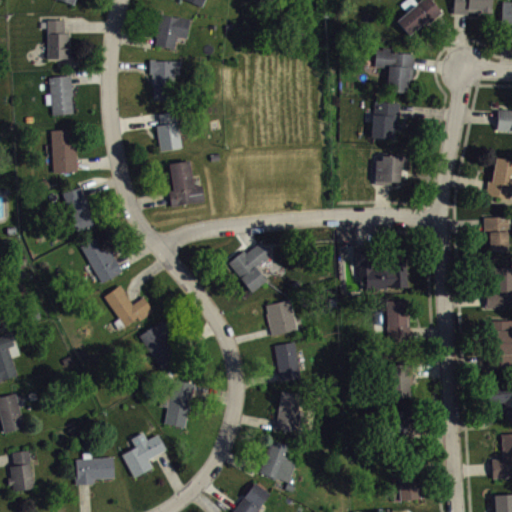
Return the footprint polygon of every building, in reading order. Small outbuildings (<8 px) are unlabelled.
[(79,0),(59,0),(58,4),(77,10),(79,0)] [(185,0),(184,3),(205,12),(209,0),(185,0)] [(395,20),(408,34),(425,18),(428,22),(435,16),(440,11),(430,0),(417,0),(415,2),(413,0),(403,0),(399,4),(405,11),(395,20)] [(452,12),(452,0),(489,0),(488,12),(466,11),(466,13),(459,13),(452,12)] [(511,0),(501,0),(499,25),(507,25),(511,25),(511,0)] [(159,13),(154,40),(153,44),(173,48),(175,36),(185,38),(189,18),(176,16),(176,17),(159,13)] [(46,19),(46,58),(67,58),(67,32),(63,32),(63,25),(63,19),(46,19)] [(374,47),(372,64),(386,65),(384,88),(410,91),(413,62),(414,51),(391,49),(392,46),(381,45),(381,48),(374,47)] [(148,57),(148,64),(148,71),(151,71),(151,82),(152,82),(152,97),(173,97),(174,64),(180,64),(180,58),(148,57)] [(47,74),(49,91),(44,91),(45,102),(50,102),(51,113),(72,111),(70,93),(71,93),(70,79),(69,72),(47,74)] [(374,98),(373,112),(372,111),(370,134),(392,136),(393,125),(397,125),(398,109),(399,100),(374,98)] [(511,108),(496,107),(495,117),(495,128),(511,128),(511,108)] [(158,148),(181,144),(174,109),(157,112),(158,117),(159,123),(154,123),(158,148)] [(50,127),(52,170),(76,168),(76,161),(75,140),(71,141),(70,126),(50,127)] [(372,181),(381,182),(390,182),(390,178),(398,178),(399,163),(405,164),(406,152),(375,150),(372,181)] [(487,177),(486,185),(485,192),(506,196),(506,193),(510,194),(511,187),(511,157),(495,154),(490,177),(487,177)] [(167,161),(171,188),(167,188),(169,197),(170,204),(202,199),(200,183),(192,184),(187,158),(167,161)] [(60,190),(68,215),(70,215),(75,230),(92,224),(87,207),(89,207),(84,194),(83,195),(81,190),(79,184),(60,190)] [(482,215),(483,223),(483,230),(488,230),(488,249),(507,249),(507,229),(508,229),(508,214),(482,215)] [(101,281),(121,269),(118,263),(107,243),(104,244),(98,233),(80,244),(101,281)] [(251,290),(227,259),(242,247),(245,250),(253,244),(259,239),(270,254),(256,265),(266,278),(251,290)] [(406,259),(406,286),(390,286),(390,284),(385,284),(385,288),(364,289),(364,275),(358,276),(357,263),(354,263),(354,246),(365,246),(373,246),(373,255),(392,254),(392,259),(406,259)] [(511,265),(511,303),(485,304),(484,297),(484,288),(491,288),(490,265),(511,265)] [(102,294),(119,282),(124,290),(123,291),(131,302),(135,299),(141,295),(152,309),(139,319),(136,315),(118,328),(112,320),(118,316),(102,294)] [(407,296),(409,330),(409,337),(387,338),(386,312),(385,298),(407,296)] [(271,333),(297,327),(289,297),(264,303),(270,329),(271,333)] [(137,334),(160,368),(177,357),(171,349),(164,339),(172,334),(161,317),(137,334)] [(511,318),(486,318),(486,360),(486,366),(511,366),(511,318)] [(0,379),(2,378),(17,373),(7,346),(13,344),(9,332),(0,335),(0,379)] [(273,342),(278,374),(279,378),(300,374),(294,338),(273,342)] [(408,396),(384,397),(382,361),(412,360),(413,369),(414,383),(407,383),(408,396)] [(163,420),(166,406),(158,405),(162,389),(169,391),(172,377),(193,381),(192,388),(188,408),(187,408),(183,424),(163,420)] [(511,420),(507,420),(507,413),(503,413),(503,400),(494,401),(486,401),(485,385),(511,384),(511,420)] [(280,389),(275,423),(274,427),(295,430),(296,423),(304,424),(306,409),(296,408),(298,391),(280,389)] [(3,431),(0,419),(0,395),(14,391),(24,425),(3,431)] [(404,408),(384,409),(386,446),(406,445),(406,435),(404,408)] [(120,452),(133,475),(151,465),(146,457),(158,451),(165,447),(156,432),(146,438),(141,430),(129,436),(134,444),(120,452)] [(490,476),(508,475),(508,473),(511,472),(511,430),(499,431),(500,456),(490,457),(490,466),(490,476)] [(258,469),(286,480),(284,486),(292,489),(295,482),(288,479),(296,460),(286,457),(291,445),(270,437),(259,466),(258,469)] [(10,451),(11,457),(12,464),(8,464),(10,475),(6,476),(7,483),(11,483),(12,490),(32,487),(27,448),(10,451)] [(74,457),(75,474),(74,474),(74,482),(83,482),(93,481),(93,476),(113,475),(111,455),(91,456),(90,450),(81,451),(82,457),(74,457)] [(393,499),(419,496),(417,473),(416,473),(415,468),(415,460),(397,462),(398,475),(397,475),(397,483),(391,484),(393,499)] [(233,511),(231,510),(234,506),(253,480),(267,491),(268,492),(257,505),(259,506),(254,511),(233,511)] [(511,511),(511,491),(489,493),(490,507),(493,507),(493,511),(511,511)]
